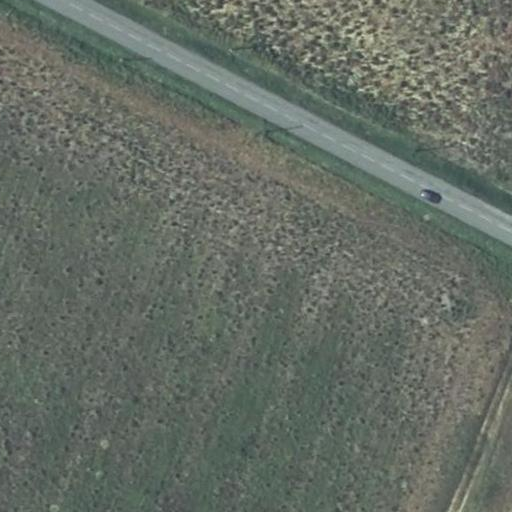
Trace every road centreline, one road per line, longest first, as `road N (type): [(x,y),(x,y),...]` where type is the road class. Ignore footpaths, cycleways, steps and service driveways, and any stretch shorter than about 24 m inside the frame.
road 1 (tertiary): [(511,231),(60,0)]
road 2 (track): [(451,511),(511,359)]
